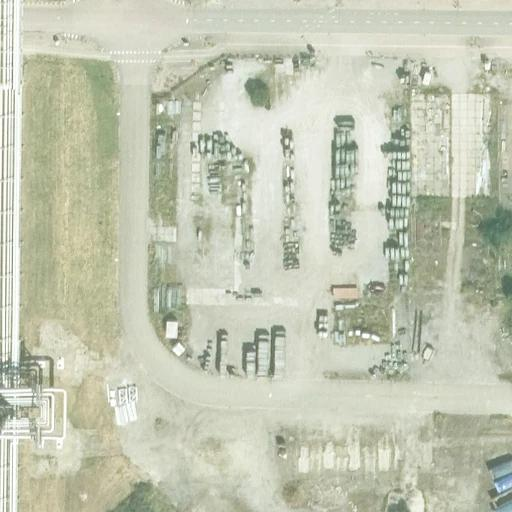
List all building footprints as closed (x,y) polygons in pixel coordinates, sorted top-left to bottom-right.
[(504,84),(419,83),(418,208),(428,208),(428,189),(504,190),(504,84)] [(357,122),(294,122),(294,200),(357,200),(357,122)] [(362,201),(387,200),(386,177),(361,178),(362,201)] [(446,224),(446,212),(409,213),(409,224),(446,224)] [(425,237),(424,281),(451,282),(451,264),(479,265),(480,257),(451,256),(451,238),(425,237)] [(391,260),(390,249),(366,250),(366,261),(391,260)] [(367,266),(366,276),(389,278),(390,268),(367,266)] [(401,341),(402,296),(352,294),(350,339),(401,341)] [(431,435),(429,466),(479,469),(480,437),(431,435)] [(511,511),(511,439),(500,439),(499,511),(511,511)] [(288,440),(287,489),(298,490),(297,500),(347,501),(348,486),(410,488),(411,443),(288,440)]
